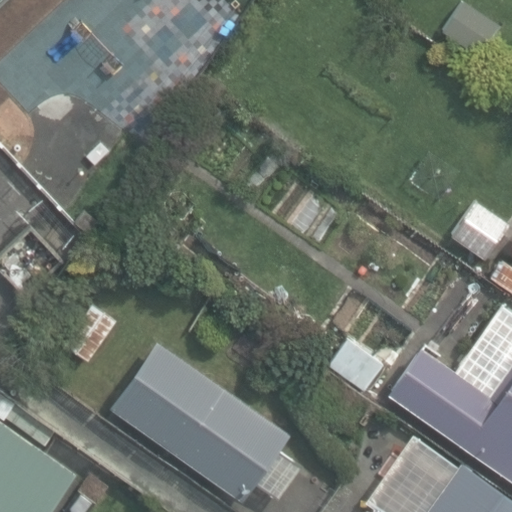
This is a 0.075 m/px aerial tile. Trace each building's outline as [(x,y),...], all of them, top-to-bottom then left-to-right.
[(484,257),(508,221),(474,199),(451,235),(484,257)] [(29,223),(0,251),(0,269),(24,295),(62,258),(29,223)] [(487,277),(511,294),(511,292),(511,267),(500,259),(487,277)] [(89,360),(118,318),(94,301),(64,343),(89,360)] [(328,362),(363,387),(384,359),(349,333),(328,362)] [(277,497),(300,465),(278,450),(290,432),(156,339),(109,407),(244,500),(257,482),(277,497)] [(511,362),(490,393),(421,345),(389,390),(511,476),(511,362)] [(0,511),(47,511),(77,471),(48,450),(59,434),(0,391),(0,511)] [(377,507),(384,511),(424,511),(457,466),(411,434),(366,499),(377,507)] [(511,511),(511,495),(461,460),(457,466),(424,511),(384,511),(377,507),(373,511),(511,511)] [(114,511),(122,511),(138,490),(114,473),(96,499),(114,511)]
